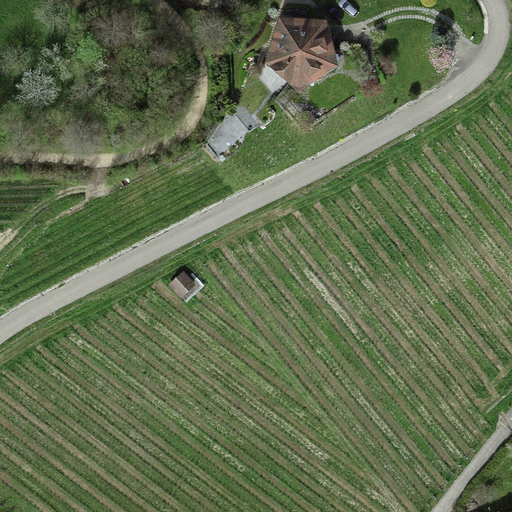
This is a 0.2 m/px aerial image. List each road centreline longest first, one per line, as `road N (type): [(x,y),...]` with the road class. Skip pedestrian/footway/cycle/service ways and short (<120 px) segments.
road 1 (unclassified): [(0,334),(309,179),(478,79),(500,34),(494,0)]
road 2 (track): [(140,0),(189,52),(197,117),(179,139),(149,152),(0,156)]
